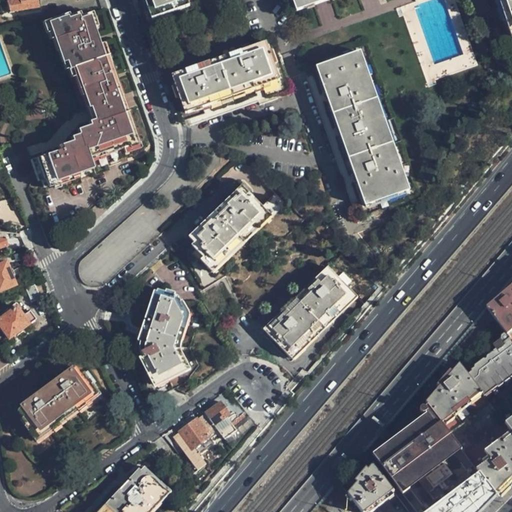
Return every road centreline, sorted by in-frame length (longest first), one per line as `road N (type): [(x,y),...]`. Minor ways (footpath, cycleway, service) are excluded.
road 1 (trunk): [(511,170),(218,511)]
road 2 (trunk): [(291,511),(511,259)]
road 3 (residential): [(122,0),(173,142),(167,173),(54,271)]
road 4 (residential): [(40,511),(153,432)]
road 5 (residential): [(153,432),(82,319)]
road 6 (residential): [(260,383),(232,376),(153,432)]
